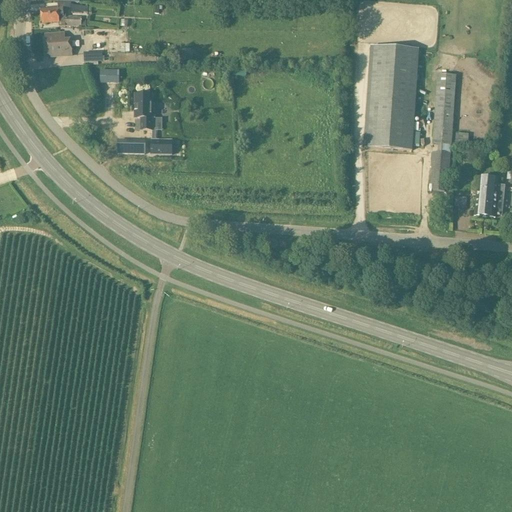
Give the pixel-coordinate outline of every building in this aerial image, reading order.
[(66,16),(63,16),(63,10),(59,10),(59,9),(41,11),(43,24),(59,23),(60,27),(66,26),(81,28),(81,17),(66,17),(66,16)] [(106,31),(108,51),(137,49),(136,29),(106,31)] [(71,40),(64,40),(64,35),(45,36),(47,58),(72,56),(71,40)] [(364,148),(412,152),(419,51),(371,47),(364,148)] [(103,62),(102,52),(83,53),(84,63),(103,62)] [(119,72),(101,72),(100,84),(119,84),(119,72)] [(433,145),(451,146),(457,76),(437,75),(433,145)] [(155,122),(155,105),(152,105),(152,97),(135,97),(135,122),(143,122),(143,133),(141,133),(141,134),(152,134),(153,122),(155,122)] [(155,122),(153,122),(152,134),(152,139),(152,144),(151,144),(151,158),(172,158),(171,158),(171,145),(172,145),(172,144),(156,144),(156,122),(155,122)] [(459,134),(459,143),(468,143),(468,134),(459,134)] [(119,156),(146,156),(146,141),(119,141),(119,156)] [(445,186),(448,186),(451,154),(432,153),(430,186),(433,186),(433,192),(445,192),(445,186)] [(496,201),(505,202),(506,187),(498,186),(498,179),(479,177),(475,217),(495,218),(496,201)]
